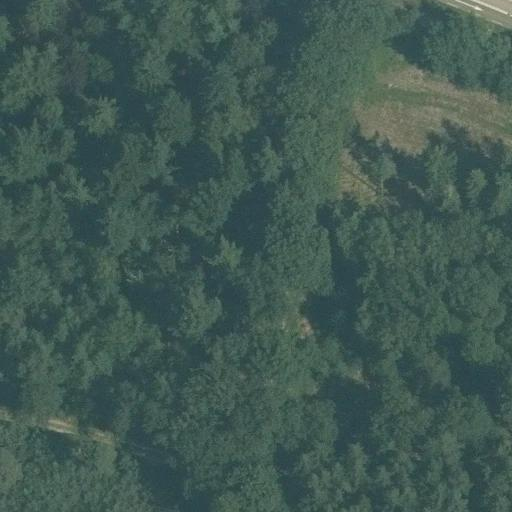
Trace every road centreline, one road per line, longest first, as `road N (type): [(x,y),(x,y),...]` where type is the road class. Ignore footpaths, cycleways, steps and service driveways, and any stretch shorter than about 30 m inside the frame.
road 1 (track): [(227,511),(335,46),(353,0)]
road 2 (unknown): [(511,447),(236,466),(0,413)]
